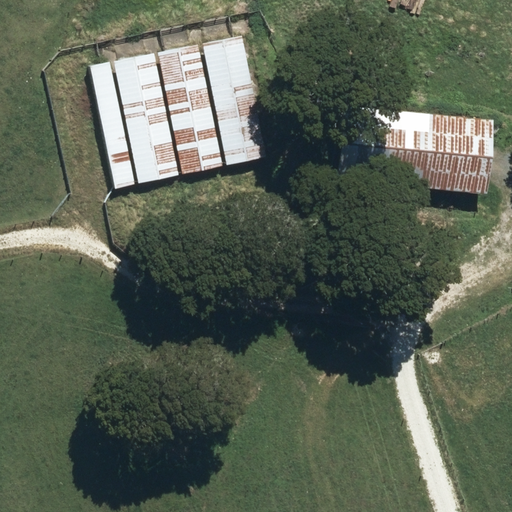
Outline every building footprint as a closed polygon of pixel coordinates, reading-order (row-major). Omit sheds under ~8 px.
[(265,161),(242,36),(201,43),(223,168),(265,161)] [(220,166),(197,46),(157,54),(181,173),(220,166)] [(179,176),(154,55),(113,63),(138,185),(179,176)] [(133,184),(110,65),(89,70),(112,188),(133,184)] [(488,195),(490,119),(340,117),(339,192),(488,195)]
